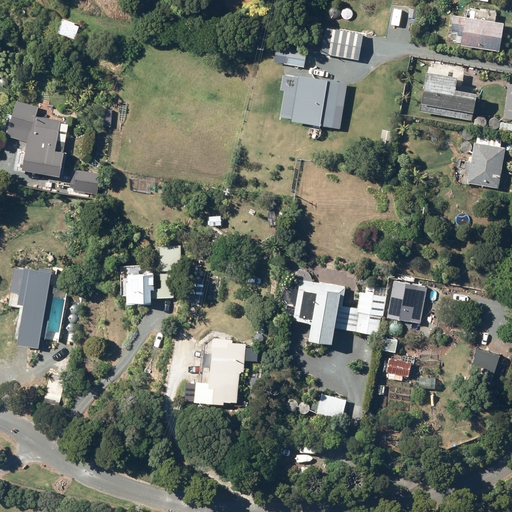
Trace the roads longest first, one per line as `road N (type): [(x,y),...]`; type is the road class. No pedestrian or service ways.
road 1 (tertiary): [(0,419),(140,494),(247,511)]
road 2 (tertiary): [(364,511),(451,495),(511,457)]
